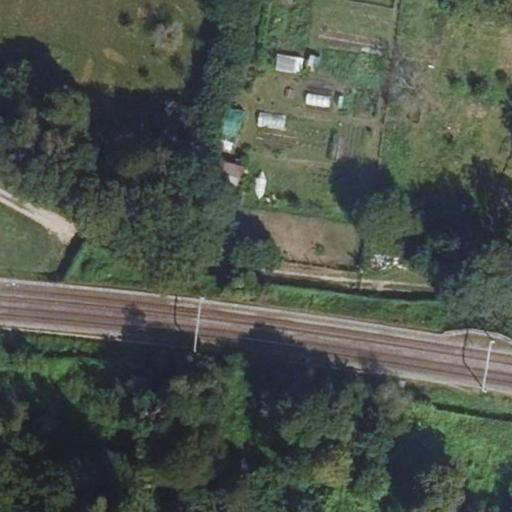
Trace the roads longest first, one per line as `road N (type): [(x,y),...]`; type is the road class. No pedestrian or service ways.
road 1 (track): [(0,198),(157,264),(297,279)]
road 2 (track): [(511,300),(297,279)]
